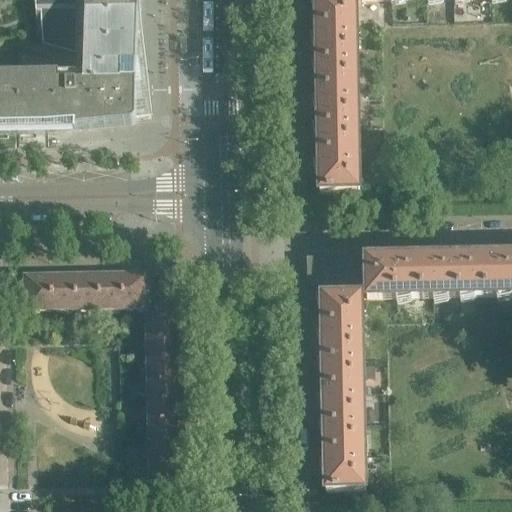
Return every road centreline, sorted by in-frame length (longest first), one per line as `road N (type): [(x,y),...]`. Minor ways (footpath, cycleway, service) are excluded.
road 1 (tertiary): [(233,511),(225,240)]
road 2 (residential): [(299,511),(295,240)]
road 3 (tertiary): [(224,194),(0,202)]
road 4 (residential): [(295,240),(511,238)]
road 5 (residential): [(295,240),(290,34)]
road 6 (tertiary): [(224,194),(220,0)]
